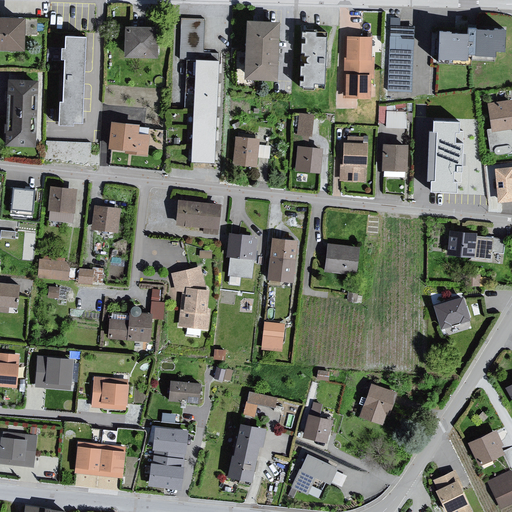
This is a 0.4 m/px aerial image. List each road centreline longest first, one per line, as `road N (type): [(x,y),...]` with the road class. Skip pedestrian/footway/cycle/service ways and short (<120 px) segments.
road 1 (residential): [(511,220),(0,165)]
road 2 (residential): [(511,317),(382,511)]
road 3 (residential): [(192,511),(0,491)]
road 4 (residential): [(340,0),(511,4)]
